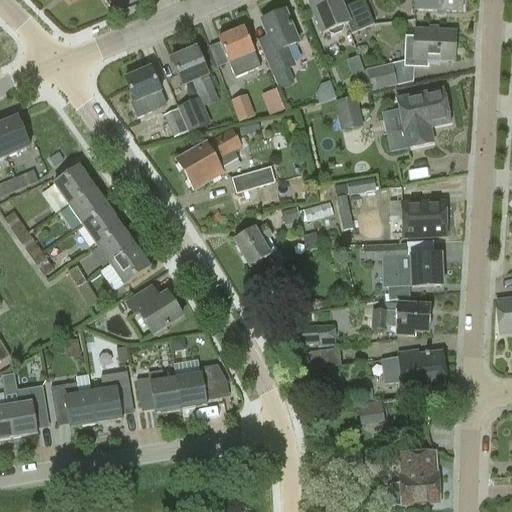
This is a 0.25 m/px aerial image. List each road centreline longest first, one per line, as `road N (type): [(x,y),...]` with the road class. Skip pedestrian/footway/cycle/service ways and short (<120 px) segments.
road 1 (residential): [(282,430),(231,325),(58,67)]
road 2 (residential): [(472,397),(493,0)]
road 3 (residential): [(0,480),(282,430)]
road 4 (residential): [(58,67),(217,0)]
